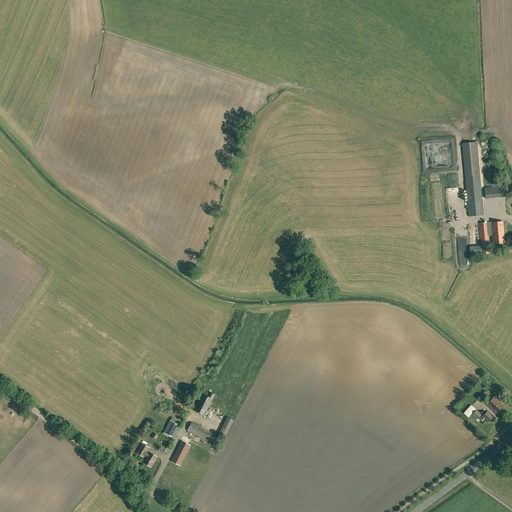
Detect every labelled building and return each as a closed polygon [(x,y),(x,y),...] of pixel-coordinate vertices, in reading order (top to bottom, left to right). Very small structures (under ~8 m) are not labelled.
[(462,143),(465,177),(469,216),(483,215),(476,142),(462,143)] [(485,198),(506,196),(505,186),(484,188),(485,198)] [(503,221),(491,222),(492,235),(493,244),(505,243),(503,221)] [(491,222),(479,223),(482,253),(490,253),(488,235),(492,235),(491,222)] [(494,397),(487,404),(496,413),(503,405),(494,397)] [(463,413),(468,418),(476,409),(471,405),(463,413)] [(477,419),(482,414),(476,409),(472,414),(477,419)] [(488,421),(492,417),(487,412),(483,416),(480,419),(482,421),(485,418),(488,421)] [(231,433),(236,420),(232,418),(226,430),(231,433)] [(151,467),(157,456),(150,452),(150,453),(147,451),(149,447),(142,444),(137,454),(143,457),(144,455),(147,457),(144,463),(151,467)] [(179,444),(170,460),(178,464),(187,448),(179,444)]
